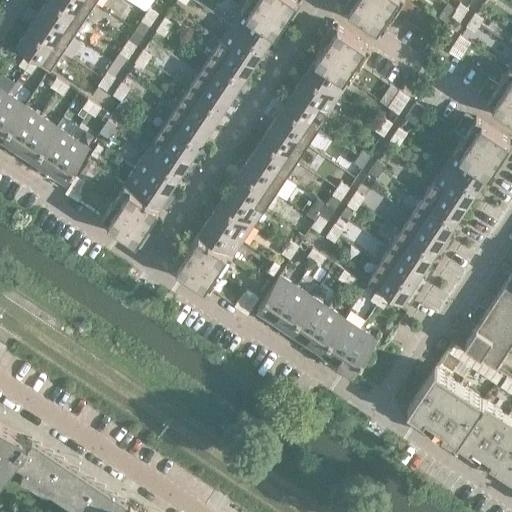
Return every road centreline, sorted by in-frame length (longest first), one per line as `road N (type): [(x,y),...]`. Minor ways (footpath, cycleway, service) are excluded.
road 1 (residential): [(380,411),(0,160)]
road 2 (residential): [(199,511),(0,378)]
road 3 (unclassified): [(380,411),(511,212)]
road 4 (unclassified): [(511,127),(323,3)]
road 5 (residential): [(511,501),(380,411)]
